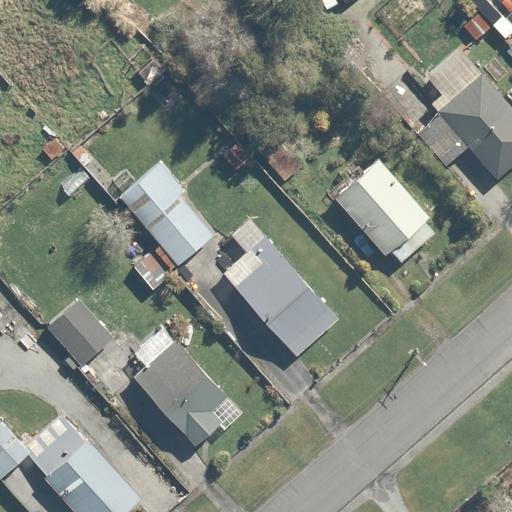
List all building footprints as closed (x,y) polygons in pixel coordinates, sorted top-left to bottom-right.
[(511,0),(470,0),(511,43),(511,0)] [(511,159),(511,106),(455,41),(420,71),(435,88),(426,96),(432,103),(410,122),(441,158),(463,139),(494,175),(511,159)] [(372,148),(325,187),(378,251),(385,246),(394,256),(429,227),(420,217),(426,212),(372,148)] [(183,184),(158,154),(115,190),(173,259),(209,229),(176,190),(183,184)] [(335,314),(245,210),(225,227),(243,249),(223,266),(294,349),(335,314)] [(79,358),(109,331),(75,294),(46,321),(79,358)] [(140,361),(128,372),(190,439),(213,418),(221,427),(242,408),(162,318),(129,348),(140,361)] [(23,442),(20,444),(24,448),(81,511),(115,511),(138,492),(62,407),(23,442)] [(0,468),(24,448),(20,444),(23,442),(0,416),(0,468)]
